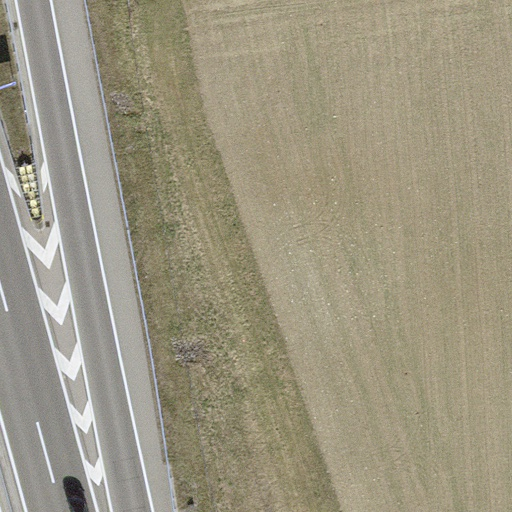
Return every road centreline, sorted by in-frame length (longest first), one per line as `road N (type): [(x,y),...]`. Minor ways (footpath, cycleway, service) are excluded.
road 1 (trunk): [(136,511),(36,0)]
road 2 (trunk): [(63,511),(0,277)]
